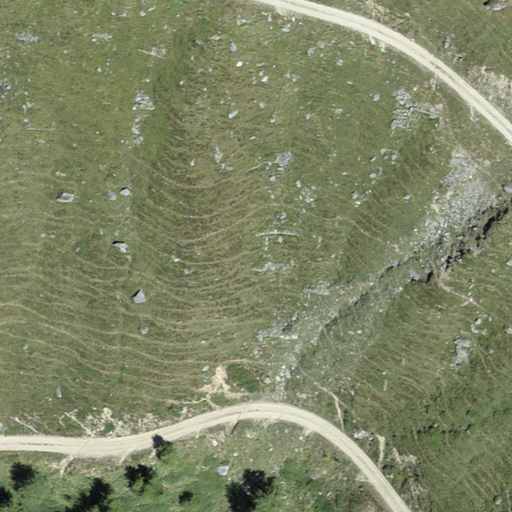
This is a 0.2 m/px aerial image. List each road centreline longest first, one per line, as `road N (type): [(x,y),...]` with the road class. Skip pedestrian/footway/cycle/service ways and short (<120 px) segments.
road 1 (unclassified): [(0,442),(116,444),(237,411),(277,409),(334,431),(401,511)]
road 2 (unclassified): [(511,134),(418,53),(377,31),(273,0)]
